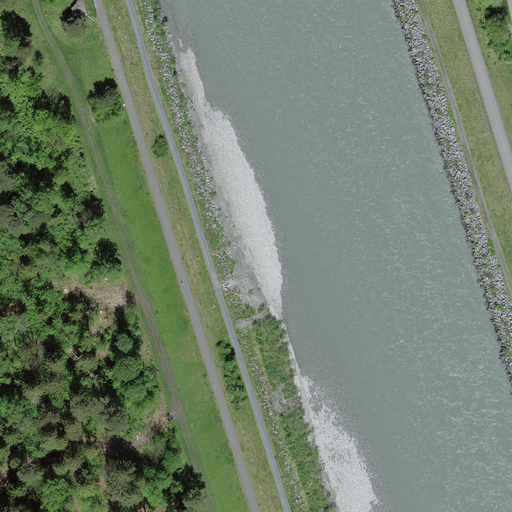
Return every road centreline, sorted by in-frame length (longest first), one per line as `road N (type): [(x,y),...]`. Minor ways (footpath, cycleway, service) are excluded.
road 1 (track): [(39,0),(141,272),(213,511)]
road 2 (track): [(96,0),(255,511)]
road 3 (track): [(288,511),(129,0)]
road 4 (track): [(511,312),(416,0)]
road 5 (unclassified): [(458,0),(511,174)]
